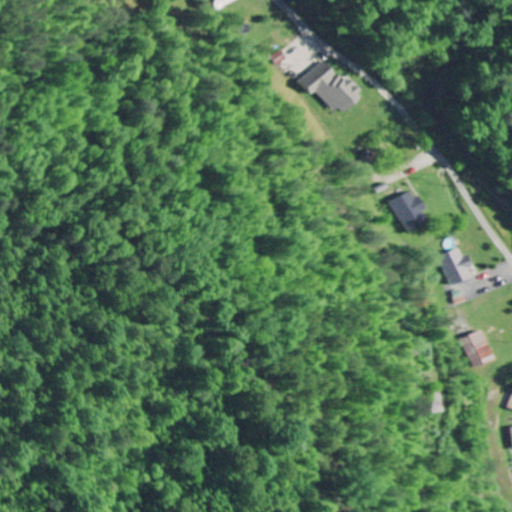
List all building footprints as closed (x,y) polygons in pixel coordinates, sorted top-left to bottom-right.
[(280,57),(287,66),(296,59),(290,50),(280,57)] [(346,116),(369,94),(350,74),(345,79),(328,61),(306,81),(319,95),(323,91),(346,116)] [(435,219),(416,190),(397,202),(416,231),(435,219)] [(471,255),(465,257),(462,249),(446,256),(458,286),(476,278),(472,269),(476,267),(471,255)] [(485,367),(502,359),(489,331),(472,339),(485,367)]
